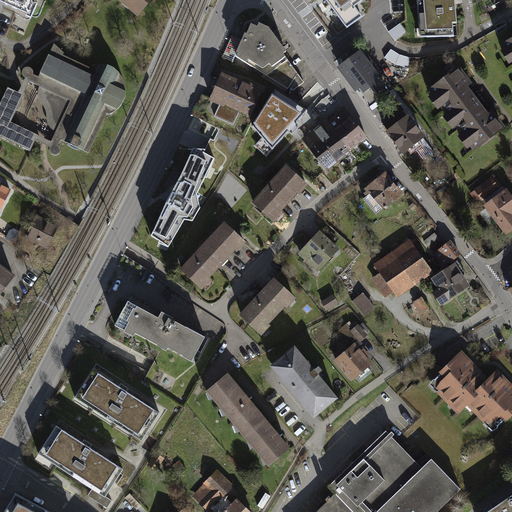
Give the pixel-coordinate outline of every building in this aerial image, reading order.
[(32,0),(0,0),(0,1),(27,14),(32,0)] [(120,0),(124,2),(125,0),(126,0),(140,11),(149,0),(120,0)] [(126,0),(125,0),(124,2),(137,14),(140,11),(126,0)] [(325,0),(347,29),(362,18),(355,7),(364,0),(325,0)] [(416,0),(420,28),(426,27),(427,37),(454,37),(453,24),(457,23),(454,0),(416,0)] [(258,27),(251,24),(246,35),(245,34),(237,52),(238,53),(237,57),(287,89),(288,87),(293,90),(304,83),(283,54),(286,52),(269,28),(259,24),(258,27)] [(406,32),(400,24),(388,32),(395,41),(406,32)] [(54,44),(38,77),(33,74),(33,71),(32,69),(31,68),(28,67),(25,68),(23,70),(22,73),(23,76),(25,78),(24,78),(29,80),(29,81),(30,82),(42,88),(41,91),(42,96),(44,101),(47,104),(49,108),(50,113),(50,117),(51,122),(53,125),(57,128),(51,141),(51,142),(49,147),(50,147),(49,150),(50,152),(51,154),(54,155),(57,155),(59,154),(60,151),(61,149),(60,147),(58,145),(61,140),(68,143),(67,145),(69,147),(72,148),(76,150),(79,150),(79,148),(88,153),(107,113),(109,115),(113,113),(116,110),(120,106),(123,101),(125,96),(126,91),(125,86),(124,81),(122,77),(120,74),(117,71),(113,68),(110,66),(106,65),(100,64),(96,65),(92,66),(90,68),(63,55),(64,53),(54,44)] [(358,54),(354,49),(349,53),(348,52),(342,57),(347,63),(340,68),(356,89),(358,88),(371,78),(375,74),(359,53),(358,54)] [(453,119),(476,102),(469,92),(466,94),(462,89),(470,84),(458,69),(448,76),(448,75),(435,85),(436,85),(430,90),(453,119)] [(240,83),(222,75),(215,90),(214,90),(210,98),(220,103),(214,116),(233,125),(241,106),(252,111),(261,91),(241,82),(240,83)] [(29,80),(24,78),(18,92),(23,95),(30,82),(29,81),(29,80)] [(371,78),(358,88),(370,104),(378,98),(370,87),(375,83),(371,78)] [(18,92),(8,87),(0,103),(0,136),(30,151),(35,140),(36,140),(35,139),(37,134),(33,133),(34,132),(31,130),(29,128),(26,127),(22,127),(11,122),(16,110),(17,110),(19,108),(21,106),(22,103),(22,99),(21,99),(23,95),(18,92)] [(307,111),(276,91),(253,127),(272,150),(307,111)] [(198,118),(208,97),(202,94),(192,116),(198,118)] [(483,111),(476,102),(453,119),(475,149),(481,144),(481,145),(494,136),(493,135),(503,128),(491,113),(484,118),(480,113),(483,111)] [(345,110),(322,128),(342,154),(349,149),(335,130),(351,117),(345,110)] [(406,117),(401,110),(397,113),(383,123),(389,131),(388,132),(403,152),(412,145),(423,158),(432,151),(422,137),(423,137),(407,117),(406,117)] [(335,130),(349,149),(366,135),(351,117),(335,130)] [(322,128),(316,133),(336,159),(342,154),(322,128)] [(336,159),(316,133),(314,131),(312,133),(313,135),(306,141),(326,166),(336,159)] [(35,140),(49,147),(51,142),(51,141),(37,134),(35,139),(36,140),(35,140)] [(206,150),(193,149),(180,175),(167,201),(151,236),(159,241),(159,243),(169,247),(184,220),(193,221),(200,209),(197,194),(205,177),(207,178),(215,159),(204,153),(206,150)] [(304,182),(287,167),(254,203),(271,219),(290,198),(293,199),(306,185),(304,183),(304,182)] [(401,194),(384,174),(367,188),(368,190),(365,193),(367,196),(364,198),(376,214),(384,207),(385,209),(387,207),(386,206),(401,194)] [(498,187),(492,179),(476,191),(482,199),(498,187)] [(486,205),(506,190),(502,184),(498,187),(482,199),(476,191),(475,189),(470,193),(477,203),(481,200),(486,206),(486,205)] [(0,209),(10,190),(0,185),(0,209)] [(511,213),(511,198),(506,190),(486,205),(487,207),(497,219),(507,232),(511,228),(511,214),(511,213)] [(497,219),(487,207),(479,213),(488,225),(497,219)] [(57,227),(37,217),(26,237),(37,242),(38,240),(48,245),(57,227)] [(242,240),(225,224),(182,270),(199,286),(242,240)] [(311,240),(300,252),(306,258),(311,253),(315,257),(312,259),(320,267),(337,249),(319,233),(312,240),(311,240)] [(440,241),(434,233),(424,241),(430,249),(440,241)] [(428,267),(410,241),(400,248),(377,265),(382,272),(395,290),(428,267)] [(459,254),(450,242),(434,254),(441,263),(453,260),(459,254)] [(446,270),(444,267),(441,269),(443,272),(456,293),(466,286),(460,277),(465,273),(457,261),(452,265),(452,266),(446,270)] [(0,293),(13,276),(0,266),(0,293)] [(395,290),(382,272),(374,278),(387,295),(395,290)] [(456,293),(443,272),(433,278),(440,289),(434,293),(441,303),(456,293)] [(292,295),(275,280),(241,315),(259,331),(292,295)] [(333,296),(322,302),(326,309),(337,303),(333,296)] [(355,303),(363,314),(372,307),(364,296),(355,303)] [(422,298),(414,302),(420,312),(428,308),(422,298)] [(158,317),(128,301),(115,325),(134,335),(135,333),(167,349),(168,347),(192,360),(205,337),(186,327),(172,319),(173,318),(162,311),(158,317)] [(366,335),(358,326),(352,331),(346,324),(339,331),(350,343),(357,336),(360,340),(366,335)] [(359,350),(354,344),(336,360),(352,379),(370,363),(365,357),(368,355),(362,348),(359,350)] [(294,347),(272,365),(314,416),(336,397),(318,375),(319,374),(318,373),(322,370),(319,366),(315,369),(314,368),(313,369),(294,347)] [(473,366),(461,354),(435,379),(440,385),(438,389),(452,404),(456,402),(462,407),(471,398),(488,381),(477,370),(476,371),(472,367),(473,366)] [(119,386),(93,369),(75,397),(77,399),(81,393),(95,403),(92,408),(94,410),(98,404),(111,413),(107,418),(125,429),(128,424),(136,429),(132,435),(141,440),(159,413),(123,389),(119,395),(115,392),(119,386)] [(508,384),(497,372),(488,381),(471,398),(476,403),(473,408),(488,423),(492,420),(498,426),(511,411),(511,387),(511,389),(507,385),(508,384)] [(265,420),(227,375),(208,390),(245,436),(265,420)] [(265,420),(245,436),(269,464),(288,448),(265,420)] [(82,442),(56,426),(38,453),(41,455),(44,450),(59,459),(55,464),(58,466),(61,461),(74,469),(71,475),(92,488),(96,483),(106,489),(102,495),(105,497),(105,496),(123,469),(86,445),(82,451),(78,449),(82,442)] [(389,433),(386,430),(328,486),(335,493),(331,497),(329,495),(326,499),(327,501),(315,511),(435,511),(460,489),(431,458),(422,467),(392,436),(394,434),(391,431),(389,433)] [(185,469),(180,462),(171,468),(176,475),(185,469)] [(225,496),(229,500),(237,491),(217,472),(195,496),(209,509),(224,494),(225,496)] [(92,488),(88,495),(107,508),(112,500),(105,496),(105,497),(102,495),(92,488)] [(4,511),(50,511),(15,493),(4,511)] [(511,511),(511,494),(486,511),(511,511)] [(229,500),(225,496),(212,509),(215,511),(249,511),(237,500),(233,504),(229,500)]
